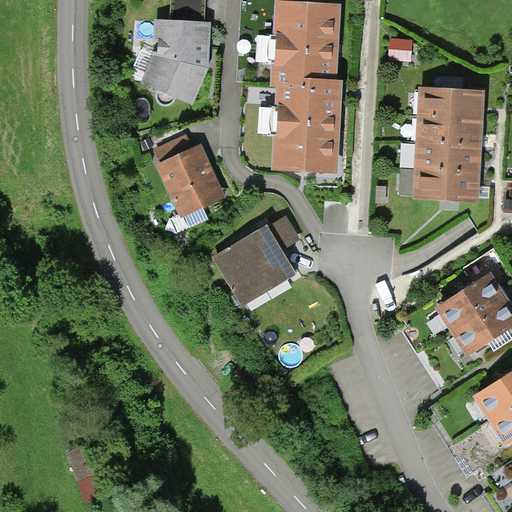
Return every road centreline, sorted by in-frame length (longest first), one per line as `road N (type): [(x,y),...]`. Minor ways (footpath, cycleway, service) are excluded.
road 1 (tertiary): [(75,0),(78,100),(97,209),(128,280),(177,360),(307,511)]
road 2 (residential): [(444,511),(410,465),(366,311),(358,244)]
